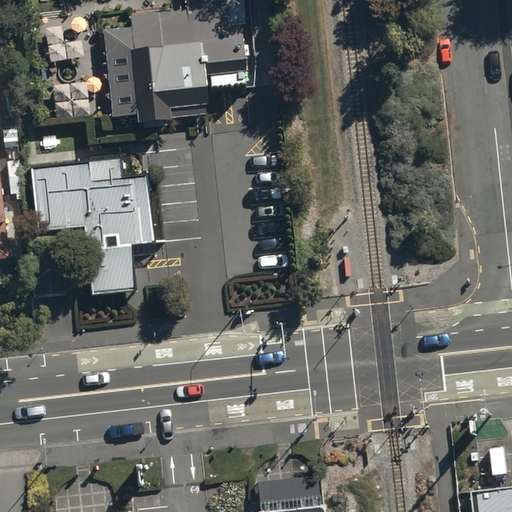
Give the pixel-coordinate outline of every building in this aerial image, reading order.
[(68,0),(70,12),(104,9),(103,0),(68,0)] [(186,0),(187,7),(124,15),(127,31),(100,35),(111,123),(138,119),(139,132),(212,123),(206,78),(248,73),(239,0),(186,0)] [(44,32),(49,67),(83,63),(78,28),(44,32)] [(68,88),(50,90),(54,125),(89,121),(87,104),(70,106),(68,88)] [(147,155),(29,165),(36,237),(82,233),(87,295),(132,291),(128,248),(155,245),(147,155)] [(64,251),(27,254),(30,306),(67,304),(64,251)] [(511,511),(511,496),(472,502),(472,511),(511,511)]
